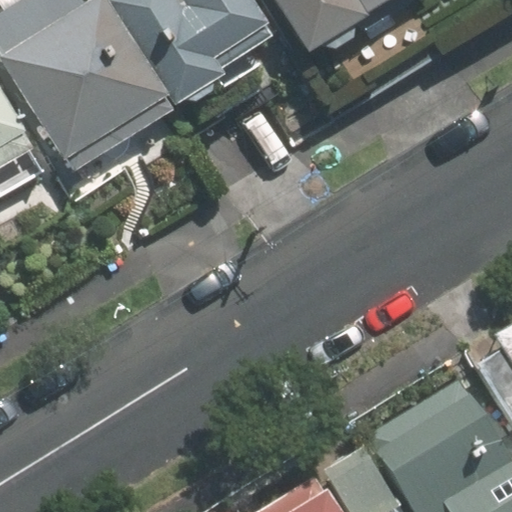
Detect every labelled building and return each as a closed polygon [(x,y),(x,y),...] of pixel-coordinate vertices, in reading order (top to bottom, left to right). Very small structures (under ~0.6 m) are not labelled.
[(0,0),(0,18),(1,20),(0,20),(0,72),(64,185),(163,129),(92,5),(84,9),(78,0),(0,0)] [(104,0),(107,4),(103,5),(163,107),(211,80),(219,95),(260,70),(248,51),(263,42),(255,29),(259,26),(243,0),(104,0)] [(261,0),(299,62),(400,0),(261,0)] [(0,202),(1,205),(38,183),(23,158),(28,155),(0,107),(0,202)] [(511,326),(473,350),(511,414),(511,326)] [(503,457),(457,377),(374,426),(384,443),(375,448),(412,511),(511,511),(511,451),(503,457)] [(402,511),(362,444),(323,467),(350,511),(402,511)] [(317,486),(308,472),(244,511),(233,511),(232,509),(227,511),(336,511),(319,484),(317,486)]
